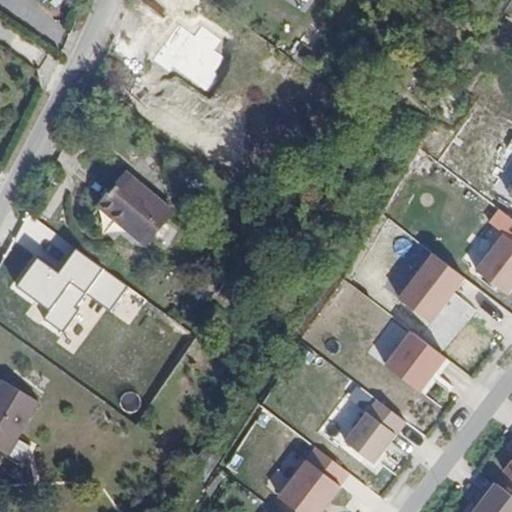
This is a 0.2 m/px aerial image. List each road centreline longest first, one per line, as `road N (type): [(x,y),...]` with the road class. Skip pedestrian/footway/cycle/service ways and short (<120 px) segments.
road 1 (residential): [(0,229),(104,0)]
road 2 (residential): [(408,511),(511,373)]
